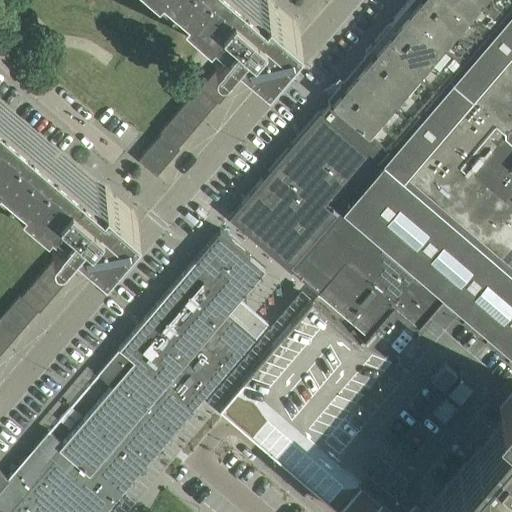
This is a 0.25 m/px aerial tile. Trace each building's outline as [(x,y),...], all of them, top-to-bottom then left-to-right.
[(260,0),(188,0),(223,30),(214,41),(214,42),(213,42),(213,43),(213,44),(213,45),(213,46),(213,47),(213,48),(214,49),(215,50),(215,51),(216,51),(217,51),(218,52),(219,52),(220,52),(221,51),(222,51),(223,51),(223,50),(224,50),(224,49),(233,39),(265,66),(299,27),(268,0),(265,0),(263,3),(260,0)] [(476,53),(475,47),(420,0),(408,0),(379,33),(444,89),(451,82),(450,76),(463,61),(469,60),(476,53)] [(501,23),(500,18),(479,0),(420,0),(475,47),(476,46),(481,46),(501,23)] [(511,10),(511,2),(509,0),(479,0),(500,18),(501,17),(507,16),(511,10)] [(511,10),(507,16),(501,17),(500,18),(501,23),(481,46),(476,46),(475,47),(476,53),(469,60),(463,61),(450,76),(451,82),(444,89),(438,90),(426,104),(425,105),(426,111),(417,111),(393,148),(388,148),(388,149),(388,155),(369,177),(292,266),(300,273),(309,281),(334,252),(372,250),(375,245),(384,245),(399,258),(405,257),(412,264),(413,270),(414,270),(419,270),(427,277),(428,282),(439,292),(511,354),(511,10)] [(438,90),(444,89),(379,33),(364,51),(369,55),(426,104),(438,90)] [(231,50),(224,59),(241,75),(249,65),(231,50)] [(369,55),(331,99),(388,149),(388,148),(393,148),(417,111),(426,111),(425,105),(426,104),(369,55)] [(224,59),(221,62),(216,68),(234,84),(241,75),(224,59)] [(216,68),(208,77),(226,93),(234,84),(216,68)] [(226,93),(208,77),(200,86),(217,101),(218,102),(226,93)] [(199,85),(191,94),(209,110),(217,101),(200,86),(199,85)] [(209,110),(191,94),(183,103),(201,119),(209,110)] [(319,110),(307,124),(369,177),(388,155),(388,149),(331,99),(321,111),(319,110)] [(183,103),(175,112),(193,128),(201,119),(183,103)] [(0,166),(61,219),(52,230),(51,231),(51,232),(51,233),(51,234),(51,235),(51,236),(51,237),(52,238),(52,239),(53,239),(54,240),(55,240),(56,241),(57,241),(58,241),(58,240),(59,240),(60,240),(61,240),(61,239),(62,238),(71,228),(93,247),(98,251),(103,255),(137,216),(133,212),(105,188),(101,192),(0,104),(0,166)] [(193,128),(175,112),(168,121),(186,137),(193,128)] [(160,130),(162,132),(178,146),(186,137),(168,121),(160,130)] [(290,269),(292,266),(369,177),(307,124),(228,215),(290,269)] [(179,147),(178,146),(162,132),(154,141),(171,156),(179,147)] [(154,141),(146,150),(164,165),(171,156),(154,141)] [(146,150),(138,159),(156,174),(164,165),(146,150)] [(119,346),(118,347),(133,359),(163,385),(157,392),(164,398),(159,404),(181,423),(255,336),(227,311),(240,297),(265,267),(220,229),(119,346)] [(78,266),(85,257),(86,256),(68,241),(60,250),(78,266)] [(241,380),(218,406),(226,413),(232,419),(287,466),(341,511),(362,511),(376,496),(381,500),(394,511),(485,511),(498,497),(511,480),(511,354),(459,309),(439,292),(428,282),(427,277),(419,270),(414,270),(413,270),(412,264),(405,257),(399,258),(384,245),(375,245),(372,250),(334,252),(309,281),(308,282),(317,290),(317,291),(318,292),(319,291),(363,330),(384,305),(388,309),(361,340),(311,298),(294,317),(268,348),(241,380)] [(60,250),(52,259),(70,274),(78,266),(60,250)] [(52,259),(44,268),(62,283),(70,274),(52,259)] [(44,268),(36,277),(55,293),(62,283),(44,268)] [(36,277),(29,286),(47,302),(55,293),(36,277)] [(21,295),(37,310),(39,311),(47,302),(29,286),(21,295)] [(30,319),(37,310),(21,295),(19,294),(11,303),(30,319)] [(11,303),(4,312),(22,328),(30,319),(11,303)] [(4,312),(0,316),(0,324),(14,337),(22,328),(4,312)] [(0,324),(0,340),(6,346),(14,337),(0,324)] [(0,511),(107,511),(106,511),(156,452),(181,423),(159,404),(164,398),(157,392),(163,385),(133,359),(118,347),(97,372),(112,384),(111,385),(95,403),(65,438),(62,442),(47,429),(32,447),(7,476),(0,470),(0,511)]
